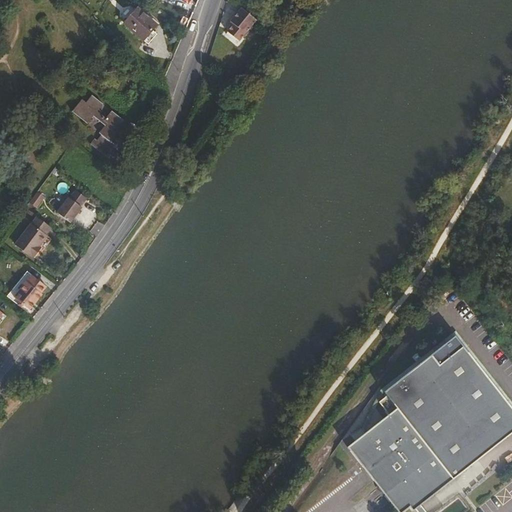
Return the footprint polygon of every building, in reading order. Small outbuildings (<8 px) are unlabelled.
[(251,17),(241,7),(228,19),(229,19),(227,22),(229,24),(224,29),(235,40),(243,32),(240,29),(251,17)] [(157,25),(139,8),(125,22),(143,39),(157,25)] [(278,20),(271,13),(259,25),(266,32),(278,20)] [(254,20),(251,17),(240,29),(243,32),(254,20)] [(94,138),(91,142),(105,153),(113,143),(111,141),(117,134),(112,130),(115,126),(118,127),(123,120),(119,116),(111,110),(105,117),(96,110),(102,103),(91,94),(85,101),(82,98),(73,110),(87,122),(93,115),(105,124),(98,132),(101,134),(96,140),(94,138)] [(76,192),(70,199),(79,206),(85,199),(76,192)] [(68,198),(58,212),(70,222),(81,208),(79,206),(70,199),(68,198)] [(50,225),(37,215),(15,243),(31,256),(36,258),(52,239),(46,234),(52,227),(50,225)] [(26,280),(13,296),(28,308),(41,292),(26,280)] [(420,505),(454,479),(450,474),(455,469),(460,475),(511,433),(511,407),(455,335),(384,392),(391,401),(383,407),(388,415),(347,447),(398,511),(403,511),(410,507),(413,511),(415,509),(420,505)]
